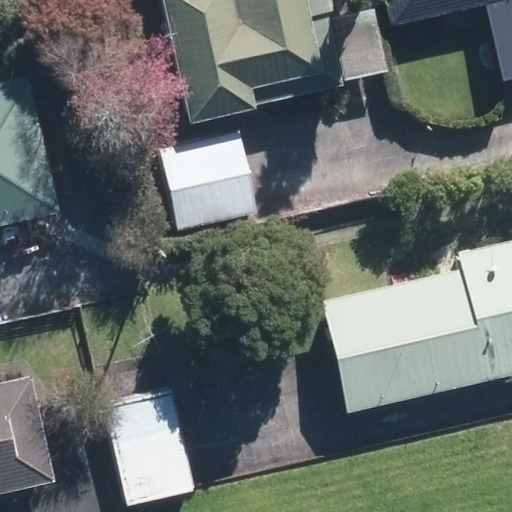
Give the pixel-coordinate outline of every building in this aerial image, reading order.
[(169,0),(196,120),(261,107),(257,83),(326,68),(315,14),(339,9),(337,0),(169,0)] [(511,76),(511,0),(387,0),(392,22),(487,1),(504,78),(511,76)] [(181,99),(163,20),(121,29),(139,107),(181,99)] [(0,222),(61,208),(30,73),(0,79),(0,222)] [(241,127),(162,145),(180,225),(258,207),(241,127)] [(352,409),(511,371),(511,237),(462,249),(466,266),(327,297),(352,409)] [(32,363),(0,369),(0,481),(55,470),(32,363)] [(200,483),(176,380),(109,395),(132,498),(200,483)]
